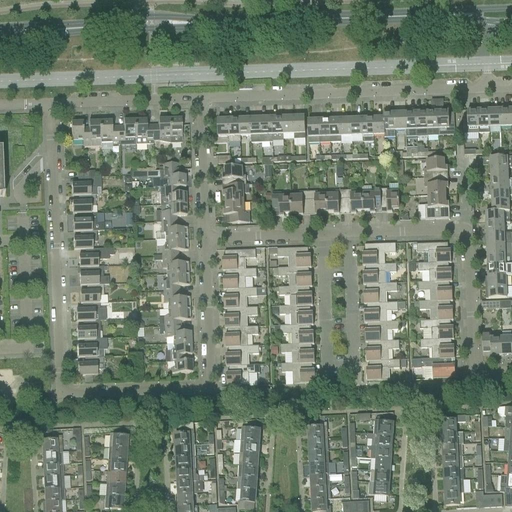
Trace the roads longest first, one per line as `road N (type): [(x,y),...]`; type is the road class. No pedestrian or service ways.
road 1 (residential): [(48,104),(62,390),(209,384),(206,239)]
road 2 (residential): [(198,99),(486,87)]
road 3 (residential): [(351,233),(355,358),(341,370),(326,360),(320,235)]
road 4 (secondary): [(444,15),(189,24)]
road 5 (residential): [(511,372),(479,373),(471,364),(468,229)]
road 6 (residential): [(48,104),(198,99)]
road 7 (residential): [(206,239),(198,99)]
